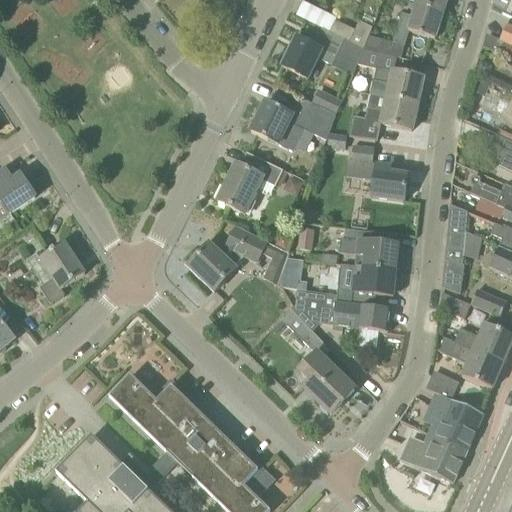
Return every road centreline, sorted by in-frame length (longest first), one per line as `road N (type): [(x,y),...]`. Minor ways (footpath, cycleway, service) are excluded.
road 1 (residential): [(338,484),(400,404),(414,369),(445,118),(478,0)]
road 2 (residential): [(338,484),(133,281)]
road 3 (residential): [(133,281),(0,71)]
road 4 (residential): [(133,281),(229,96)]
road 5 (residential): [(0,401),(133,281)]
road 6 (residential): [(229,96),(186,74),(124,0)]
